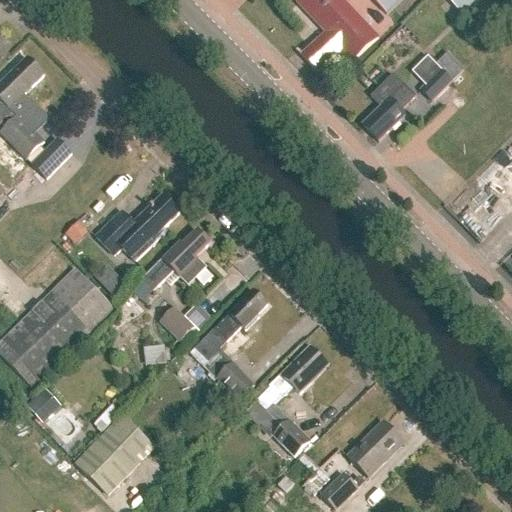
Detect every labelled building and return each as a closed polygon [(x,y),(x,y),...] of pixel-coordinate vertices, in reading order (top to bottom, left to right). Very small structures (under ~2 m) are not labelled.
[(325,36),(302,57),(297,51),(296,52),(317,75),(342,52),(353,64),(380,40),(341,0),(300,0),(296,4),(325,36)] [(370,0),(387,17),(404,0),(370,0)] [(457,22),(474,4),(468,0),(453,0),(444,10),(457,22)] [(432,106),(452,85),(451,84),(464,72),(447,55),(435,67),(440,73),(419,94),(432,106)] [(44,79),(30,65),(27,62),(0,87),(0,126),(27,101),(24,98),(44,79)] [(370,100),(381,110),(362,129),(379,145),(406,119),(401,114),(415,100),(393,78),(370,100)] [(0,138),(26,164),(45,146),(18,119),(0,136),(0,138)] [(46,184),(72,158),(56,142),(30,169),(46,184)] [(163,232),(179,216),(162,199),(134,226),(122,213),(96,238),(114,257),(121,250),(134,264),(165,234),(163,232)] [(196,262),(210,247),(197,234),(183,249),(178,245),(141,283),(154,295),(173,275),(189,289),(206,271),(196,262)] [(0,359),(32,393),(98,328),(114,312),(75,273),(0,346),(0,359)] [(253,295),(193,357),(240,403),(256,386),(221,353),(242,330),(246,335),(259,321),(257,320),(267,309),(253,295)] [(174,312),(160,326),(179,346),(194,331),(174,312)] [(312,353),(295,370),(292,366),(269,389),(270,390),(255,405),(267,417),(292,392),(298,398),(311,386),(309,384),(325,367),(312,353)] [(43,426),(58,412),(42,395),(27,410),(43,426)] [(103,436),(120,418),(112,409),(95,428),(103,436)] [(145,460),(146,459),(155,449),(121,417),(112,428),(75,467),(90,481),(108,499),(128,478),(145,460)] [(293,462),(310,446),(288,424),(272,440),(293,462)] [(385,429),(367,447),(366,445),(348,463),(366,482),(384,464),(383,462),(401,445),(385,429)] [(313,499),(329,483),(304,459),(298,465),(312,478),(302,488),(313,499)] [(331,511),(337,511),(364,486),(358,480),(351,487),(342,477),(320,500),(331,511)]
